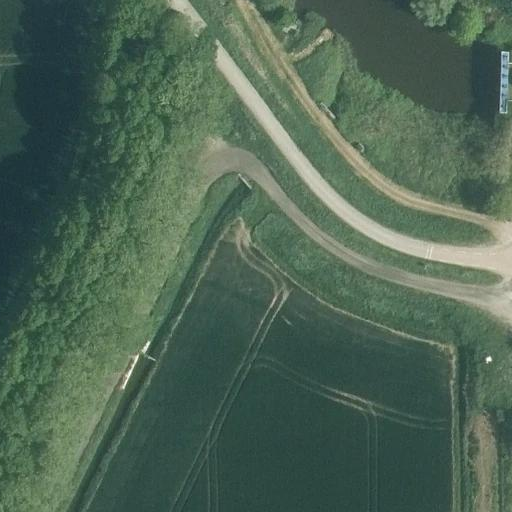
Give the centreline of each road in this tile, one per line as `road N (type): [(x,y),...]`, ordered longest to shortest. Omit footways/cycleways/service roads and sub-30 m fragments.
road 1 (track): [(46,511),(174,244),(194,182),(210,167),(249,164),(326,241),(370,266),(511,300)]
road 2 (unclassified): [(511,263),(404,246),(350,216),(309,175),(177,0)]
